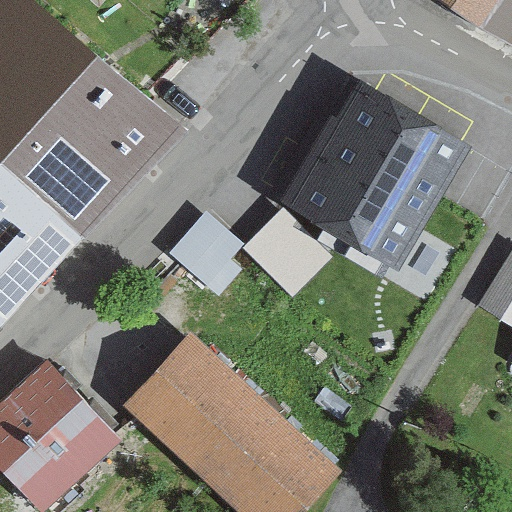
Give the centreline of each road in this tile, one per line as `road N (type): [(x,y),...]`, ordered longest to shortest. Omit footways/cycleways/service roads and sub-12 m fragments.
road 1 (unclassified): [(0,382),(360,0)]
road 2 (residential): [(360,0),(511,85)]
